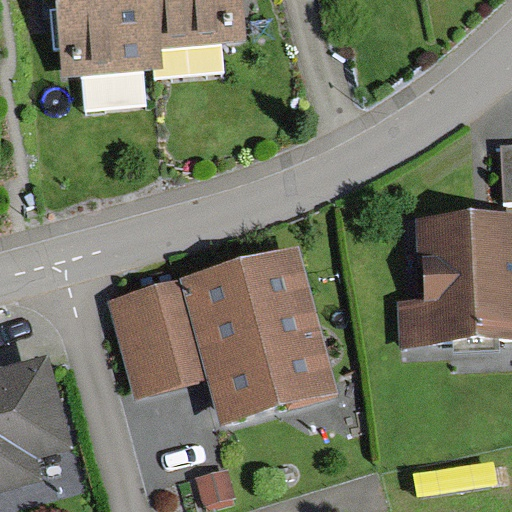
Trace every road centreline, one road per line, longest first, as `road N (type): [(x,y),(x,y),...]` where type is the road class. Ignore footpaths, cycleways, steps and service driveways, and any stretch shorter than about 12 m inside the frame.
road 1 (residential): [(511,52),(452,102),(351,166),(296,191),(56,262)]
road 2 (residential): [(56,262),(126,511)]
